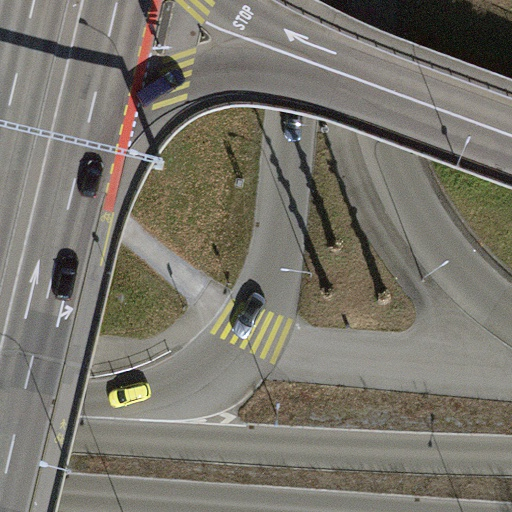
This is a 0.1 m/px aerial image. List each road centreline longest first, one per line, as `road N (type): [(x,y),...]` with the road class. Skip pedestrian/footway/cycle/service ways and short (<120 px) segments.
road 1 (secondary): [(306,0),(280,253),(256,327),(232,363),(185,392),(65,417)]
road 2 (secondary): [(0,505),(92,116)]
road 3 (secondary): [(511,316),(445,255),(390,155),(371,77),(372,0)]
road 4 (motorway): [(323,511),(0,489)]
road 5 (primary): [(511,456),(250,444)]
road 6 (primary): [(250,444),(0,462)]
road 7 (secondary): [(92,116),(215,67),(307,62)]
road 8 (secondary): [(307,62),(511,137)]
road 9 (primary): [(250,444),(65,417)]
road 10 (secondary): [(35,0),(0,149)]
